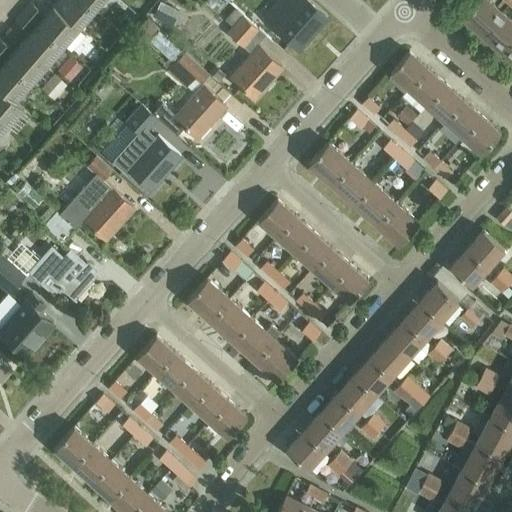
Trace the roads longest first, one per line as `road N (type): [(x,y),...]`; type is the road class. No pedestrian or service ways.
road 1 (residential): [(0,465),(146,302)]
road 2 (residential): [(146,302),(267,166)]
road 3 (residential): [(278,418),(398,286)]
road 4 (residential): [(398,286),(267,166)]
road 5 (residential): [(278,418),(146,302)]
road 6 (residential): [(398,286),(511,159)]
road 7 (residential): [(267,166),(379,39)]
road 8 (residential): [(511,110),(403,13)]
